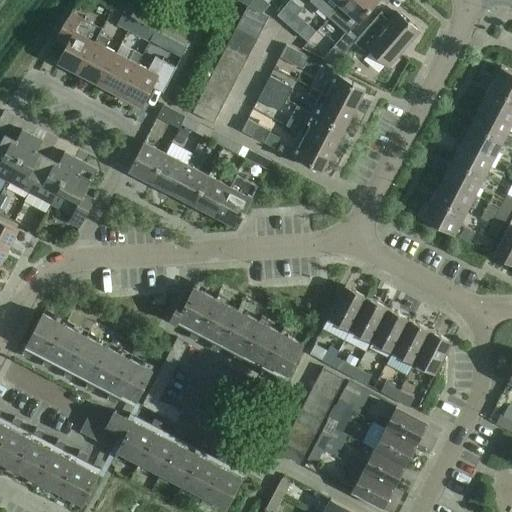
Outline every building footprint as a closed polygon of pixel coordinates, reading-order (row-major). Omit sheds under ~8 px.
[(292,0),(288,0),(276,14),(287,23),(295,14),(301,7),(292,0)] [(327,18),(328,18),(343,0),(310,0),(309,1),(328,17),(327,18)] [(351,29),(357,22),(358,22),(377,0),(343,0),(328,18),(328,19),(329,18),(341,29),(345,23),(351,29)] [(161,33),(169,21),(142,3),(134,15),(161,33)] [(263,27),(268,17),(247,6),(241,17),(263,27)] [(396,12),(388,21),(380,15),(382,13),(381,12),(354,43),(363,51),(366,47),(389,67),(419,32),(396,12)] [(63,25),(56,37),(67,42),(57,62),(78,73),(95,42),(100,32),(102,29),(91,24),(81,18),(71,13),(63,25)] [(117,25),(128,30),(134,19),(123,13),(117,25)] [(241,17),(236,27),(257,38),(263,27),(241,17)] [(134,19),(128,30),(144,39),(150,27),(134,19)] [(236,27),(230,38),(252,49),(257,38),(236,27)] [(334,65),(357,38),(347,30),(322,59),(334,65)] [(78,73),(99,85),(116,53),(106,47),(110,38),(100,33),(100,35),(96,42),(95,42),(78,73)] [(230,38),(225,49),(246,59),(252,49),(230,38)] [(308,57),(300,53),(285,45),(279,57),(302,69),(308,57)] [(225,49),(219,59),(241,70),(246,59),(225,49)] [(116,53),(99,85),(120,96),(137,64),(142,55),(133,50),(128,59),(116,53)] [(148,69),(137,64),(120,96),(142,107),(152,87),(163,93),(176,68),(154,57),(148,69)] [(219,59),(214,70),(235,81),(241,70),(219,59)] [(511,72),(501,67),(480,107),(511,124),(511,123),(511,122),(511,72)] [(214,70),(208,80),(230,91),(235,81),(214,70)] [(331,71),(320,92),(354,110),(365,89),(331,71)] [(269,76),(263,88),(286,100),(292,88),(269,76)] [(208,80),(203,91),(224,102),(230,91),(208,80)] [(263,88),(257,100),(280,112),(286,100),(263,88)] [(317,98),(310,112),(343,130),(354,110),(320,92),(314,89),(311,95),(317,98)] [(203,91),(197,102),(219,113),(224,102),(203,91)] [(197,102),(192,113),(213,124),(219,113),(197,102)] [(181,124),(185,116),(163,105),(157,117),(179,129),(181,125),(181,124)] [(298,106),(287,126),(293,129),(333,150),(343,130),(310,112),(298,106)] [(480,107),(470,125),(502,141),(508,131),(511,133),(511,132),(511,123),(511,124),(480,107)] [(265,109),(259,122),(281,133),(287,120),(265,109)] [(206,127),(185,116),(181,124),(181,125),(202,136),(206,127)] [(241,131),(264,143),(270,131),(247,119),(241,131)] [(461,142),(497,161),(501,154),(497,152),(502,141),(470,125),(461,142)] [(202,136),(223,147),(228,138),(206,127),(202,136)] [(333,150),(293,129),(290,136),(296,139),(288,154),(322,171),(333,150)] [(0,177),(8,181),(32,135),(21,130),(15,142),(4,135),(0,142),(0,177)] [(8,181),(29,192),(47,158),(36,152),(42,141),(32,135),(8,181)] [(223,147),(245,158),(249,149),(228,138),(223,147)] [(129,171),(150,183),(166,153),(144,142),(129,171)] [(461,142),(452,160),(484,177),(489,166),(493,168),(497,161),(461,142)] [(245,158),(267,169),(271,161),(249,149),(245,158)] [(29,192),(50,203),(74,158),(64,152),(58,164),(47,158),(29,192)] [(150,183),(172,194),(187,164),(166,153),(150,183)] [(79,227),(93,200),(98,191),(88,186),(96,169),(74,158),(50,203),(71,214),(68,221),(75,225),(79,227)] [(443,178),(458,186),(474,195),(478,197),(482,190),(478,188),(484,177),(452,160),(443,178)] [(172,194),(193,205),(208,175),(187,164),(172,194)] [(193,205),(214,216),(230,187),(208,175),(193,205)] [(236,227),(258,186),(236,175),(230,187),(214,216),(236,227)] [(464,215),(474,195),(458,186),(443,178),(422,218),(469,243),(475,232),(459,224),(464,215)] [(486,234),(496,238),(511,207),(511,191),(509,190),(486,234)] [(17,230),(0,221),(0,244),(8,249),(17,230)] [(493,255),(511,265),(511,224),(509,223),(493,255)] [(434,276),(429,285),(451,295),(456,286),(434,276)] [(345,286),(328,318),(350,329),(366,297),(345,286)] [(303,344),(216,299),(193,287),(190,293),(185,290),(169,321),(176,324),(179,318),(194,326),(189,337),(197,341),(202,330),(216,338),(210,348),(218,352),(224,342),(238,349),(232,360),(240,364),(245,353),(259,360),(254,371),(261,375),(267,364),(279,371),(274,381),(282,385),(303,344)] [(388,309),(366,297),(350,329),(371,341),(388,309)] [(388,309),(371,341),(392,352),(409,320),(388,309)] [(43,313),(22,352),(21,354),(29,359),(35,348),(47,354),(41,365),(49,369),(55,358),(68,366),(63,376),(71,380),(76,370),(90,377),(84,388),(92,392),(98,381),(112,388),(106,399),(114,403),(119,392),(136,401),(152,370),(43,313)] [(430,331),(409,320),(392,352),(413,363),(430,331)] [(435,374),(452,342),(430,331),(413,363),(435,374)] [(188,343),(177,338),(142,405),(175,423),(181,412),(158,400),(188,343)] [(341,355),(351,358),(355,343),(344,340),(341,355)] [(315,345),(310,354),(321,360),(326,351),(315,345)] [(330,347),(322,361),(331,366),(335,357),(338,351),(330,347)] [(331,366),(352,377),(356,369),(335,357),(331,366)] [(323,367),(317,378),(338,389),(344,378),(323,367)] [(356,369),(352,377),(366,385),(371,376),(356,369)] [(317,378),(311,389),(332,400),(338,389),(317,378)] [(380,392),(394,400),(399,391),(384,383),(380,392)] [(353,393),(344,388),(337,403),(345,407),(353,393)] [(311,389),(306,399),(327,410),(332,400),(311,389)] [(399,391),(394,400),(409,407),(413,399),(399,391)] [(306,399),(300,410),(321,421),(327,410),(306,399)] [(338,422),(345,407),(337,403),(329,417),(338,422)] [(396,406),(384,428),(416,444),(428,423),(396,406)] [(79,432),(116,451),(132,421),(114,411),(110,418),(92,408),(79,432)] [(0,461),(82,504),(98,474),(81,465),(87,455),(79,451),(73,461),(60,454),(65,444),(57,439),(52,450),(38,443),(44,432),(36,428),(30,439),(16,432),(22,421),(14,417),(9,427),(0,422),(0,414),(2,410),(0,409),(0,461)] [(300,410),(295,421),(316,432),(321,421),(300,410)] [(495,423),(510,431),(511,426),(511,421),(500,415),(495,423)] [(132,421),(116,451),(226,508),(247,467),(239,463),(234,474),(221,467),(227,457),(219,452),(214,463),(200,456),(205,445),(197,441),(192,452),(178,445),(184,434),(176,430),(170,440),(157,433),(162,423),(154,419),(149,429),(132,421)] [(295,421),(289,431),(310,442),(316,432),(295,421)] [(335,438),(347,442),(351,431),(339,427),(335,438)] [(373,449),(405,466),(416,444),(384,428),(373,449)] [(289,431),(284,442),(305,453),(310,442),(289,431)] [(330,435),(322,431),(314,445),(323,450),(330,435)] [(278,453),(299,463),(299,464),(305,453),(284,442),(278,453)] [(315,464),(323,450),(314,445),(307,460),(315,464)] [(373,449),(362,470),(394,487),(405,466),(373,449)] [(394,487),(362,470),(351,492),(383,509),(394,487)] [(281,479),(274,493),(282,497),(290,483),(281,479)] [(266,507),(266,508),(275,511),(282,497),(274,493),(266,507)] [(354,511),(330,499),(323,511),(354,511)]
